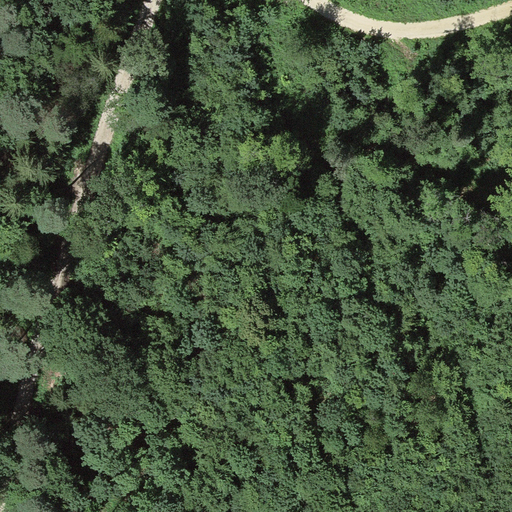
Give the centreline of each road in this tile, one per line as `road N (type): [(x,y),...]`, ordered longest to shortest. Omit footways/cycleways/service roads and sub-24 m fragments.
road 1 (track): [(0,510),(152,0)]
road 2 (track): [(511,7),(404,33),(357,24),(316,0)]
